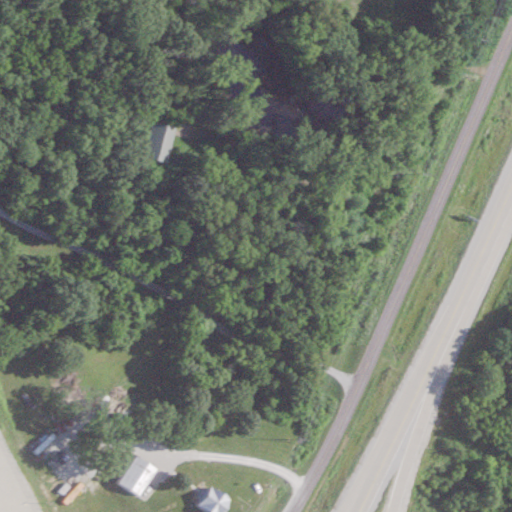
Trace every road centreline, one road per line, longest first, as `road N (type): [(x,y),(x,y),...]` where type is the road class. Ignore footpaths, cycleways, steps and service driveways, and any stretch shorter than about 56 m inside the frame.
road 1 (residential): [(291,511),(341,424),(511,34)]
road 2 (trunk): [(393,511),(463,285)]
road 3 (trunk): [(366,490),(463,285)]
